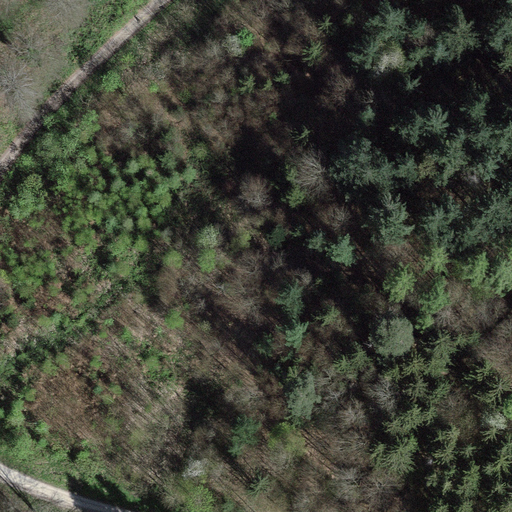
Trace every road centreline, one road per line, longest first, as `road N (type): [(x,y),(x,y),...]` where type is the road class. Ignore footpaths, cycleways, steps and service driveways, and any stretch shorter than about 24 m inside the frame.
road 1 (track): [(170,0),(26,128),(0,167)]
road 2 (track): [(0,465),(123,511)]
